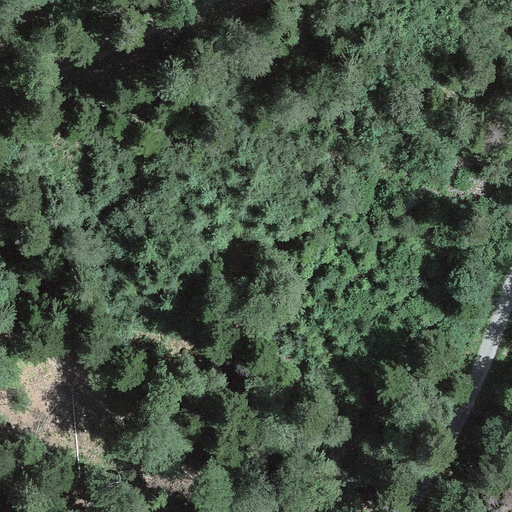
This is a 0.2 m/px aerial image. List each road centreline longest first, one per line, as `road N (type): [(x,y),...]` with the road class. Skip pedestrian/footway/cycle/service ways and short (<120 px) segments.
road 1 (unclassified): [(511,289),(489,352),(396,511)]
road 2 (track): [(203,0),(0,110)]
